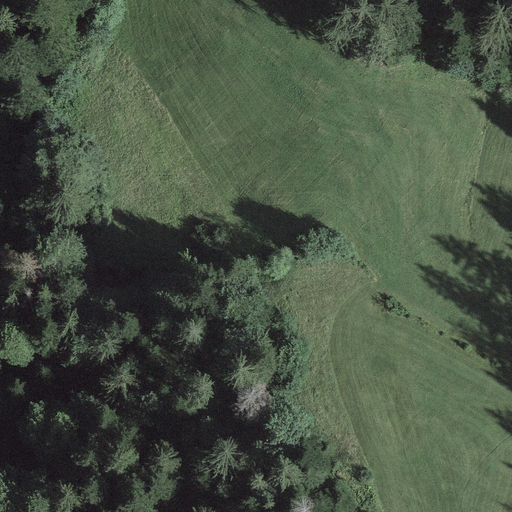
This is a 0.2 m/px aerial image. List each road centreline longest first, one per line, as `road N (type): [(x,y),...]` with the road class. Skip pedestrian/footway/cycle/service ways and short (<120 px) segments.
road 1 (track): [(0,235),(174,262),(231,262),(325,232),(349,242),(420,312),(511,361)]
road 2 (track): [(91,0),(71,47),(0,110)]
